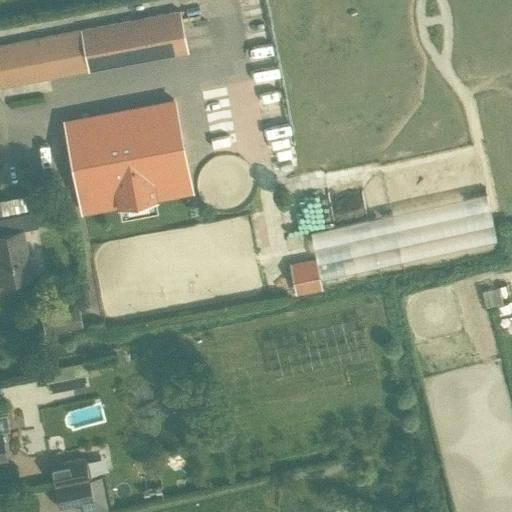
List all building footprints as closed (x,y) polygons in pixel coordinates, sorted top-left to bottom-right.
[(0,43),(0,87),(96,67),(96,68),(188,51),(179,8),(82,27),(0,43)] [(63,117),(81,213),(193,192),(175,96),(63,117)] [(493,217),(482,163),(434,172),(440,199),(432,200),(437,228),(493,217)] [(346,215),(353,250),(417,237),(409,196),(400,198),(398,184),(371,190),(372,193),(359,196),(362,211),(346,215)] [(0,234),(0,276),(1,282),(33,276),(24,229),(39,226),(37,212),(0,218),(0,232),(0,234)] [(290,261),(296,293),(322,288),(316,256),(290,261)] [(41,313),(44,331),(82,325),(79,307),(41,313)] [(44,368),(49,391),(89,383),(85,360),(44,368)] [(4,430),(0,430),(0,457),(9,456),(4,430)] [(51,462),(55,484),(91,478),(86,455),(51,462)] [(101,476),(91,478),(55,484),(60,505),(81,501),(83,511),(89,511),(107,509),(101,476)]
